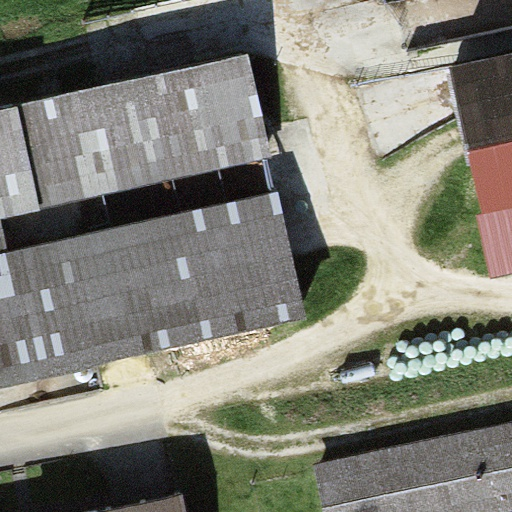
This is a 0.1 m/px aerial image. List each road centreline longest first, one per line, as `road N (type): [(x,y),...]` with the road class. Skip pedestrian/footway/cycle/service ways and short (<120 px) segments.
road 1 (track): [(0,80),(293,25),(317,28),(384,310)]
road 2 (track): [(511,300),(420,299),(372,314),(188,410),(0,444)]
road 3 (track): [(168,414),(226,439),(311,440)]
